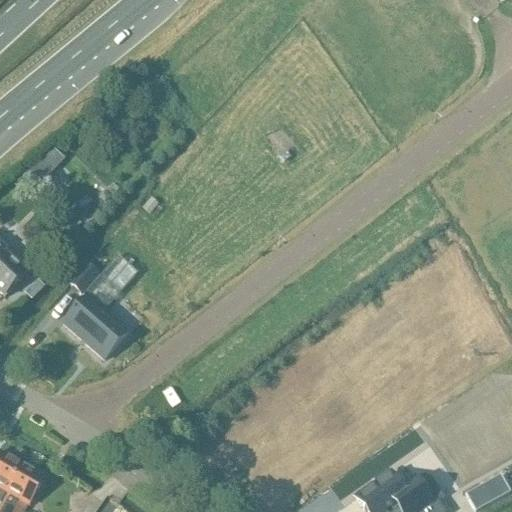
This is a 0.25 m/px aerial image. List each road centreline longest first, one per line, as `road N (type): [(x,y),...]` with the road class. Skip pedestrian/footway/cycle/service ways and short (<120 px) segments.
road 1 (unclassified): [(74,427),(511,82)]
road 2 (primary): [(0,118),(144,0)]
road 3 (unclassified): [(191,511),(74,427)]
